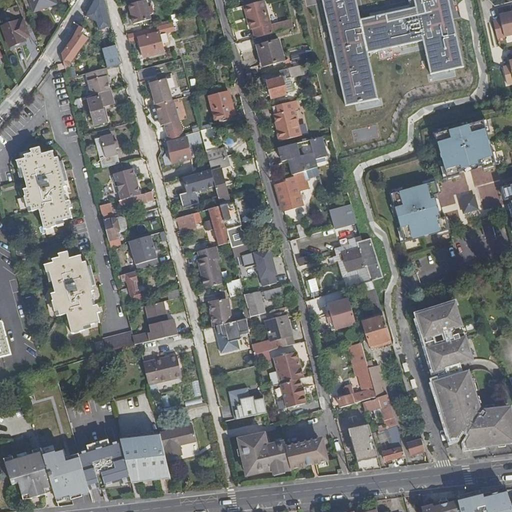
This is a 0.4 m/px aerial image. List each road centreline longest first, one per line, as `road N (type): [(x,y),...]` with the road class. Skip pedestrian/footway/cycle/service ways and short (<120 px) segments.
road 1 (residential): [(219,0),(337,446)]
road 2 (residential): [(220,435),(111,0)]
road 3 (primary): [(301,492),(142,511)]
road 4 (primary): [(446,475),(301,492)]
road 5 (residential): [(0,113),(37,73),(83,0)]
